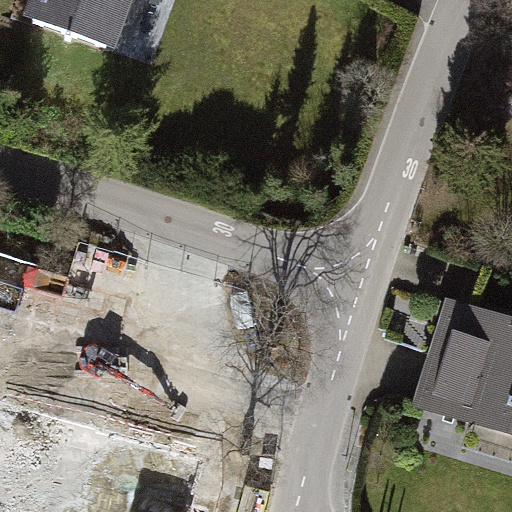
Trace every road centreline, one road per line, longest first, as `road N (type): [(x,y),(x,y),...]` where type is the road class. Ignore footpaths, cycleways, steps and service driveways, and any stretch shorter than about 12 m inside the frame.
road 1 (residential): [(0,178),(354,282)]
road 2 (residential): [(354,282),(470,0)]
road 3 (residential): [(306,511),(354,282)]
